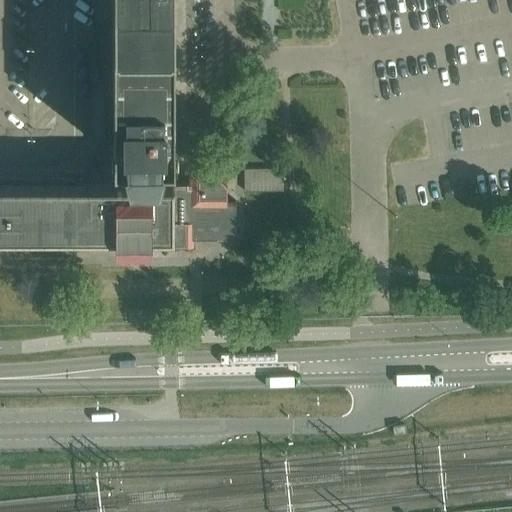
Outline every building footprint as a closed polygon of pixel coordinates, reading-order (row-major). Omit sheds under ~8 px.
[(111,0),(110,160),(123,160),(128,175),(140,175),(149,175),(155,175),(161,159),(171,158),(171,0),(111,0)] [(284,167),(245,167),(245,190),(284,190),(284,167)] [(149,175),(140,175),(140,184),(149,184),(149,175)] [(171,184),(149,184),(140,184),(0,183),(0,235),(114,236),(113,249),(187,249),(187,240),(225,240),(234,231),(234,200),(224,199),(225,187),(217,178),(197,179),(197,185),(171,186),(171,184)] [(0,511),(0,502),(114,491),(114,489),(0,500),(0,511)]
